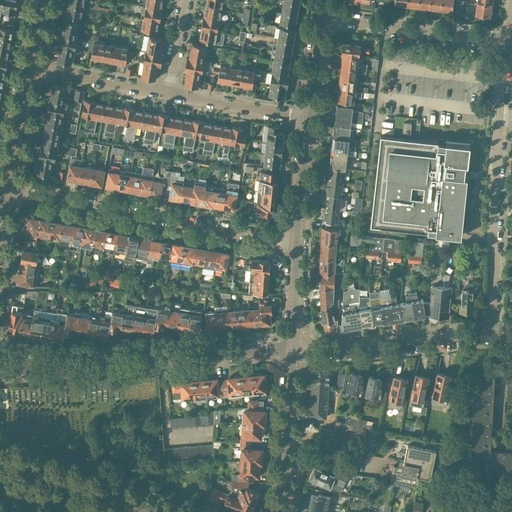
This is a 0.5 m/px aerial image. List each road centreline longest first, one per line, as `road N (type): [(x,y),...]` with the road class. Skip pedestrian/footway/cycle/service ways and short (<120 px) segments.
road 1 (residential): [(0,371),(293,348)]
road 2 (residential): [(508,40),(491,333)]
road 3 (residential): [(296,242),(8,190)]
road 4 (residential): [(293,348),(491,333)]
road 5 (residential): [(508,40),(322,19)]
road 6 (residential): [(162,511),(0,452)]
road 7 (residential): [(283,511),(293,348)]
road 8 (residential): [(309,118),(167,93)]
road 9 (residential): [(167,93),(31,68)]
road 10 (residential): [(296,242),(309,118)]
road 11 (residential): [(8,190),(31,68)]
